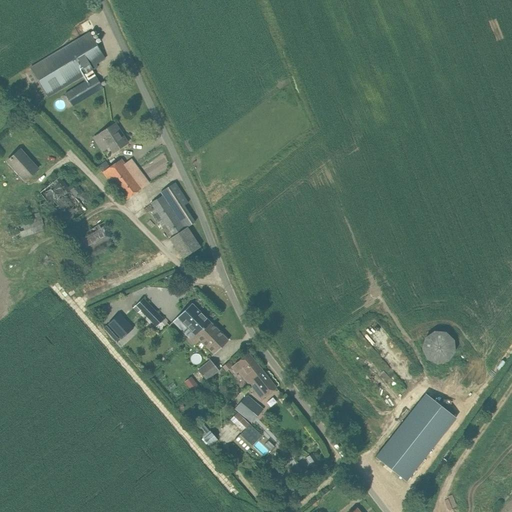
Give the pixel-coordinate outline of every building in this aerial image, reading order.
[(90,32),(30,68),(48,97),(98,67),(96,64),(105,58),(90,32)] [(31,70),(22,74),(34,100),(43,96),(31,70)] [(95,75),(65,94),(72,106),(103,88),(95,75)] [(100,133),(113,152),(128,142),(123,135),(121,136),(113,125),(100,133)] [(20,150),(13,156),(8,161),(25,180),(38,169),(20,150)] [(106,161),(98,166),(111,183),(112,183),(125,200),(149,183),(136,166),(130,170),(121,159),(110,167),(106,161)] [(60,176),(40,192),(50,205),(51,204),(69,226),(94,206),(77,184),(70,190),(60,176)] [(200,247),(187,227),(195,222),(184,205),(188,202),(175,182),(160,192),(162,195),(151,203),(154,208),(151,210),(183,258),(200,247)] [(32,220),(18,225),(22,237),(45,229),(40,213),(30,216),(32,220)] [(104,225),(103,222),(80,236),(83,242),(74,247),(80,259),(115,239),(106,225),(104,225)] [(157,326),(164,319),(143,298),(133,308),(138,313),(141,310),(157,326)] [(185,340),(188,337),(195,330),(198,332),(202,327),(203,329),(210,322),(191,303),(173,321),(188,337),(185,340)] [(120,313),(107,324),(121,339),(133,328),(120,313)] [(200,339),(214,354),(228,341),(210,322),(203,329),(202,327),(198,332),(195,330),(188,337),(195,344),(200,339)] [(424,337),(422,349),(426,359),(437,364),(448,361),(455,351),(454,340),(446,332),(434,331),(424,337)] [(231,367),(236,373),(239,372),(249,384),(253,381),(251,378),(261,369),(249,353),(231,367)] [(210,360),(198,370),(206,380),(218,370),(210,360)] [(231,367),(228,362),(222,366),(226,371),(231,367)] [(276,387),(261,369),(251,378),(253,381),(249,384),(261,399),(276,387)] [(192,376),(184,381),(191,390),(198,385),(192,376)] [(425,394),(382,449),(376,457),(406,481),(456,418),(425,394)] [(252,423),(263,409),(246,395),(235,409),(252,423)] [(261,435),(237,412),(230,419),(235,424),(233,425),(241,433),(233,441),(245,452),(261,435)] [(289,484),(280,491),(289,503),(299,496),(289,484)]
